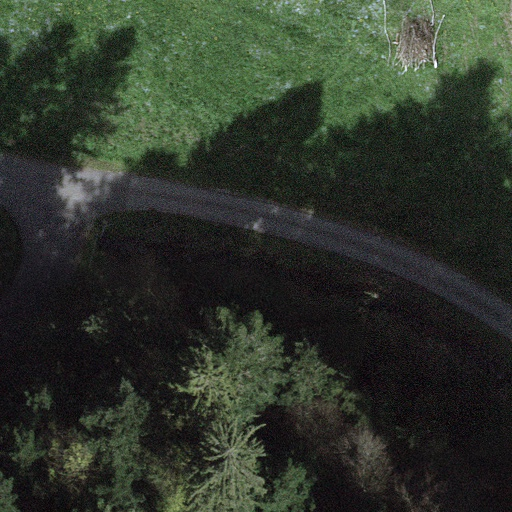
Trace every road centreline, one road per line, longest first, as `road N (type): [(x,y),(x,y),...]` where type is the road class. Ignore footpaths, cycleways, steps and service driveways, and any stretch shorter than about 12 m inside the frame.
road 1 (unclassified): [(55,180),(197,204),(361,245),(511,322)]
road 2 (unclassified): [(55,180),(39,295),(24,324),(0,333)]
